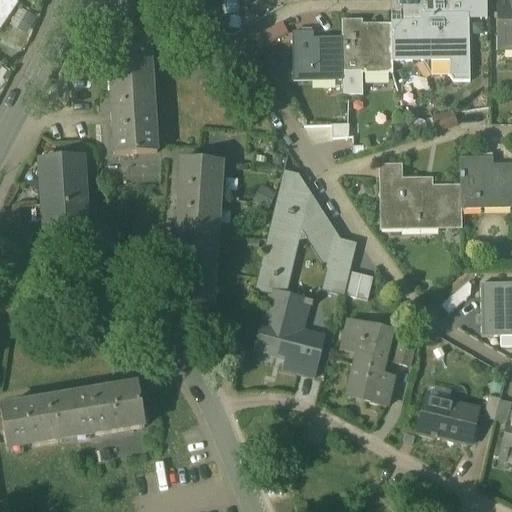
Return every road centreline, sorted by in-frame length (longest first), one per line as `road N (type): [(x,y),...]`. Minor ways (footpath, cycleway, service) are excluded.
road 1 (residential): [(255,511),(190,373),(130,322),(0,256)]
road 2 (residential): [(61,0),(0,149)]
